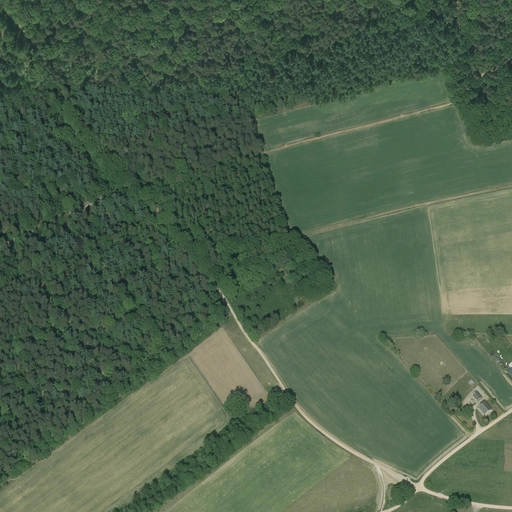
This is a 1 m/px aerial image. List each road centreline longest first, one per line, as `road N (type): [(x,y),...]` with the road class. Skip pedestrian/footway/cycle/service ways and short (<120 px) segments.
road 1 (track): [(142,192),(299,411),(417,489)]
road 2 (track): [(0,358),(186,246)]
road 3 (track): [(142,192),(87,140),(53,70)]
road 4 (track): [(134,185),(0,245)]
road 5 (track): [(417,489),(511,408)]
